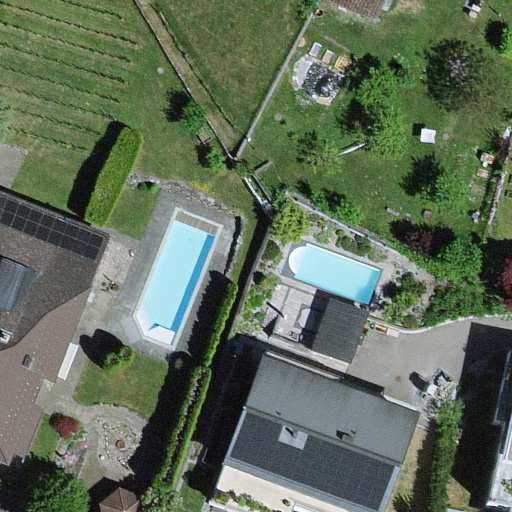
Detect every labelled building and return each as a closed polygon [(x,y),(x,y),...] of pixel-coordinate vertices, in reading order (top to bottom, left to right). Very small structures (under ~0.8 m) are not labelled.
[(385,0),(332,0),(331,4),(375,23),(385,0)] [(0,200),(0,334),(70,359),(113,240),(0,200)] [(331,303),(312,354),(350,368),(369,317),(331,303)] [(70,359),(0,334),(0,459),(30,470),(70,359)] [(331,511),(387,511),(422,417),(266,360),(225,474),(331,511)] [(511,361),(506,360),(491,428),(506,432),(490,507),(511,511),(511,361)] [(119,493),(102,507),(102,511),(144,511),(144,501),(119,493)]
